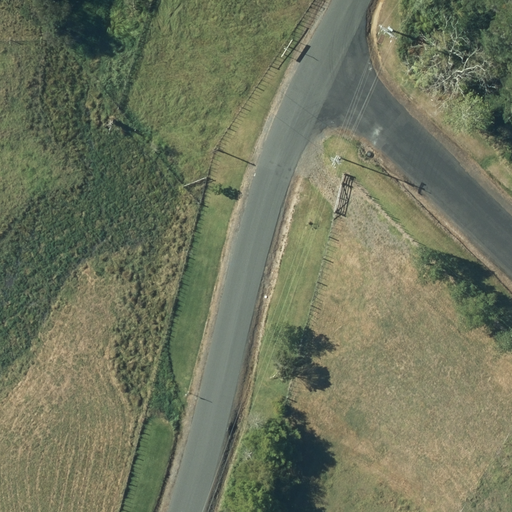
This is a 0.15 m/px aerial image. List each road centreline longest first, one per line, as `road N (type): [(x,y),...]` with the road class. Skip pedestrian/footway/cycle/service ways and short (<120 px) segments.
road 1 (unclassified): [(316,56),(264,210),(187,511)]
road 2 (unclassified): [(316,56),(511,229)]
